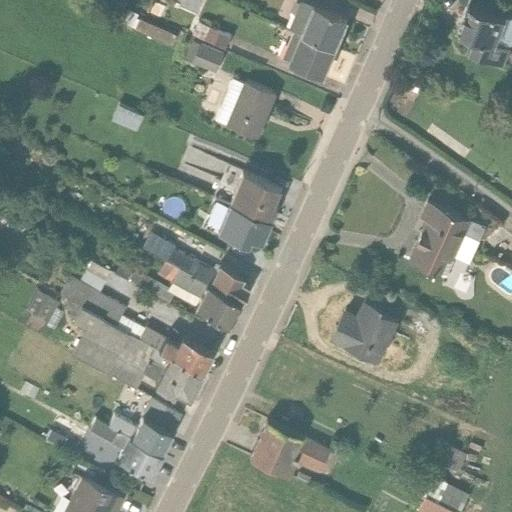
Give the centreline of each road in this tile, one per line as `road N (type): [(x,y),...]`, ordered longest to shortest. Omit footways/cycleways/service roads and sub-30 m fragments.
road 1 (tertiary): [(359,98),(165,511)]
road 2 (residential): [(511,208),(359,98)]
